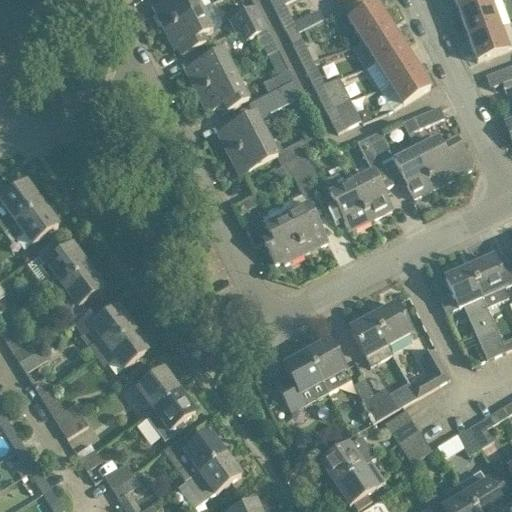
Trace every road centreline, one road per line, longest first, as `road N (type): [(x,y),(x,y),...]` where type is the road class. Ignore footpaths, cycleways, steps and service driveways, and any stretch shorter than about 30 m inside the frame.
road 1 (residential): [(279,314),(263,311),(151,86)]
road 2 (residential): [(279,314),(511,199)]
road 3 (residential): [(511,182),(420,0)]
road 4 (residential): [(7,145),(151,86)]
